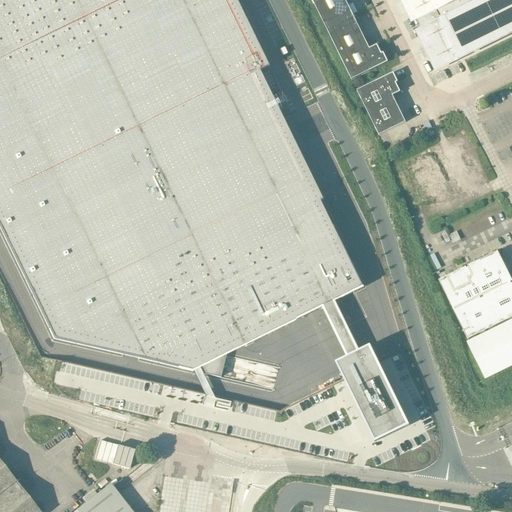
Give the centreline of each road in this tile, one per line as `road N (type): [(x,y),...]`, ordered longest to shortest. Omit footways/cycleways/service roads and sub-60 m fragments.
road 1 (unknown): [(222,454),(226,416),(85,141)]
road 2 (unknown): [(0,181),(85,141),(16,0)]
road 3 (unknown): [(352,153),(314,155),(239,0)]
